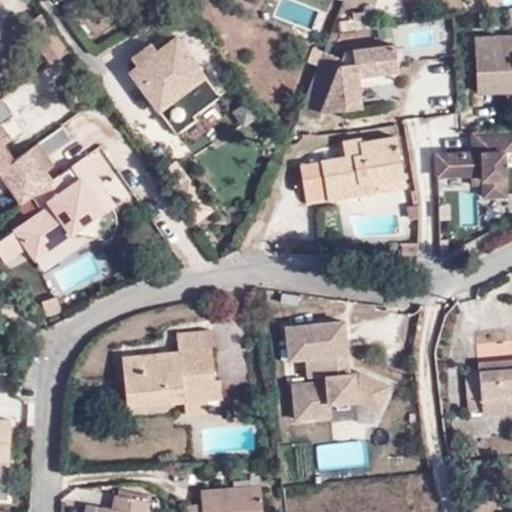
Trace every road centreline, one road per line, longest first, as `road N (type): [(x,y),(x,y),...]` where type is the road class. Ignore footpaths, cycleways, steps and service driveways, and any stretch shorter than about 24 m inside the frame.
road 1 (residential): [(511,253),(479,269),(434,275),(254,274),(191,283),(104,316),(54,345),(43,396),(42,511)]
road 2 (unknown): [(35,0),(191,283)]
